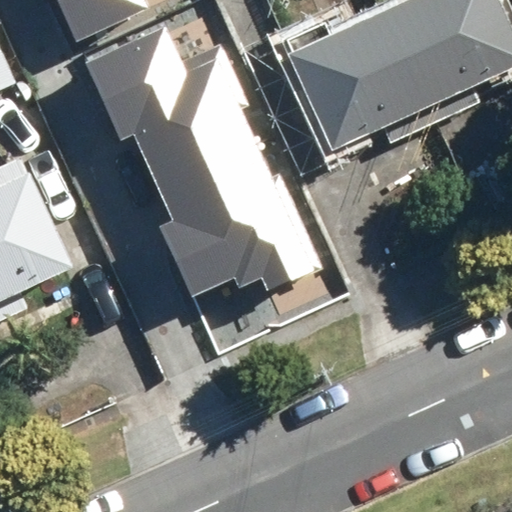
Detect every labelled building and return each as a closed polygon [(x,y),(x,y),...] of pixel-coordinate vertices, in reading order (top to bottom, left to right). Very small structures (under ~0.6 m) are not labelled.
[(55,0),(77,46),(149,13),(143,0),(55,0)] [(283,68),(276,71),(319,164),(511,75),(476,0),(429,0),(430,1),(324,49),(316,30),(274,49),(283,68)] [(248,106),(221,46),(180,64),(164,30),(85,65),(121,145),(135,139),(156,185),(253,143),(239,110),(248,106)] [(267,294),(321,270),(280,176),(270,181),(253,143),(156,185),(173,224),(160,230),(191,302),(234,283),(238,292),(261,282),(267,294)] [(0,312),(59,285),(55,276),(64,272),(15,164),(0,171),(0,312)]
